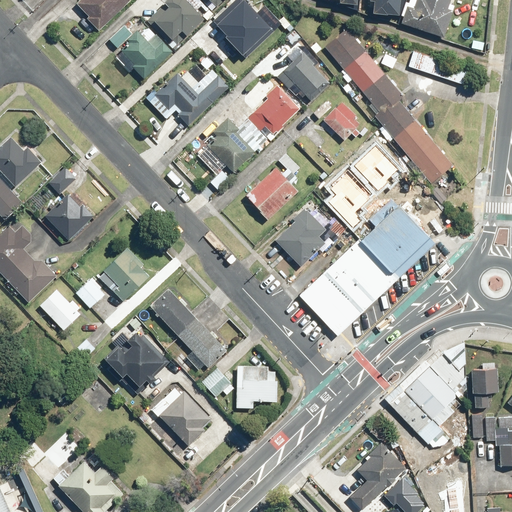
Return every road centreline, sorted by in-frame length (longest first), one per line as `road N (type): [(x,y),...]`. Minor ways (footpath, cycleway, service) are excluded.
road 1 (residential): [(20,41),(342,395)]
road 2 (secondary): [(342,395),(357,365),(466,271)]
road 3 (secondary): [(220,511),(342,395)]
road 4 (secondary): [(485,313),(445,321),(342,395)]
